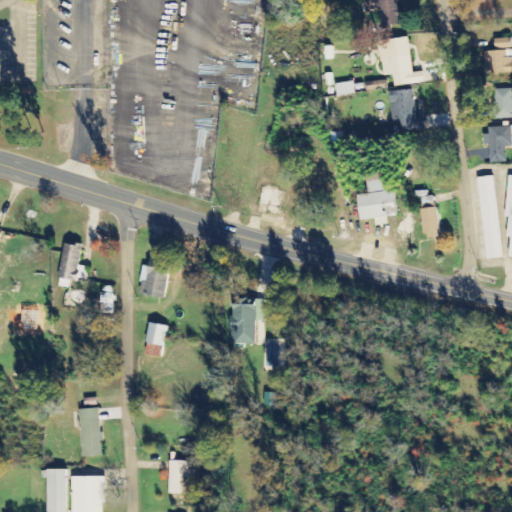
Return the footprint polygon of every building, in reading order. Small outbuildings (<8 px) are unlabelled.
[(362,0),(363,11),(380,10),(381,27),(401,26),(399,0),(362,0)] [(413,73),(408,38),(379,41),(383,76),(393,75),(395,87),(425,83),(423,72),(413,73)] [(485,52),(486,71),(511,70),(511,38),(495,39),(495,51),(485,52)] [(388,89),(387,81),(366,83),(366,91),(388,89)] [(337,96),(355,94),(354,82),(336,84),(337,96)] [(390,92),(394,133),(425,130),(424,116),(416,117),(413,89),(390,92)] [(511,118),(511,89),(494,90),(494,119),(511,118)] [(511,127),(486,128),(486,145),(490,145),(491,163),(507,163),(507,149),(511,148),(511,127)] [(362,221),(398,215),(393,190),(389,191),(386,173),(366,177),(369,194),(357,196),(362,221)] [(503,258),(494,176),(478,178),(487,259),(503,258)] [(419,209),(421,239),(439,238),(438,208),(419,209)] [(79,266),(83,247),(65,243),(59,277),(85,282),(87,267),(79,266)] [(165,299),(170,271),(143,266),(139,294),(165,299)] [(264,300),(232,300),(232,344),(256,344),(256,321),(264,321),(264,300)] [(147,344),(166,346),(168,326),(148,324),(147,344)] [(82,458),(102,457),(100,409),(80,410),(82,458)] [(169,494),(194,495),(194,461),(169,461),(169,494)] [(66,511),(66,470),(42,470),(42,478),(47,478),(47,511),(66,511)] [(105,511),(104,477),(72,478),(72,511),(105,511)]
